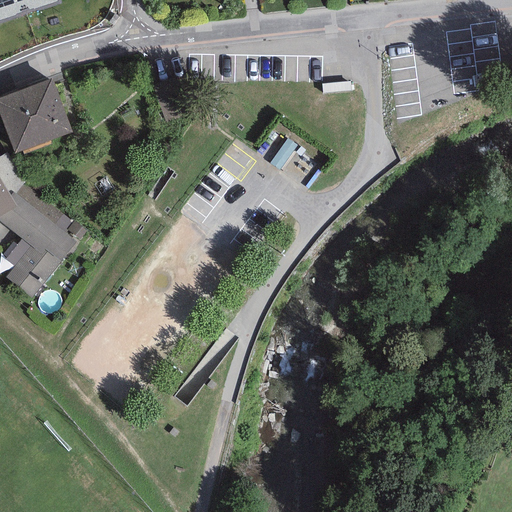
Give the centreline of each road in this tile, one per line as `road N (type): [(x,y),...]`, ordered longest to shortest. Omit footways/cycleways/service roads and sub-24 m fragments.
road 1 (residential): [(366,17),(369,154),(253,317),(201,511)]
road 2 (residential): [(141,38),(366,17)]
road 3 (residential): [(0,81),(141,38)]
road 4 (residential): [(366,17),(511,1)]
